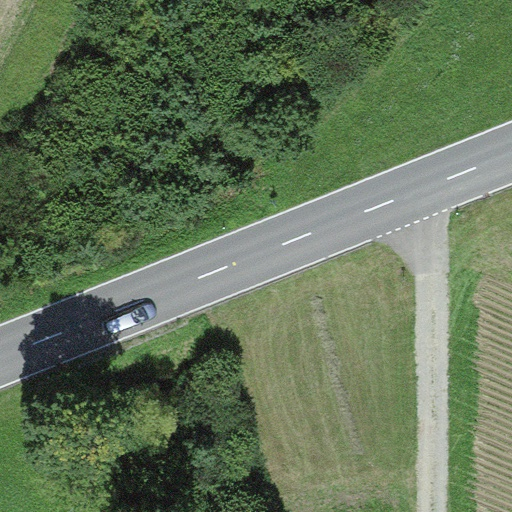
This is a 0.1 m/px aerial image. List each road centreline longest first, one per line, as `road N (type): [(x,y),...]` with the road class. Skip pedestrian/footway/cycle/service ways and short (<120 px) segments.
road 1 (primary): [(0,359),(511,156)]
road 2 (track): [(425,191),(436,511)]
